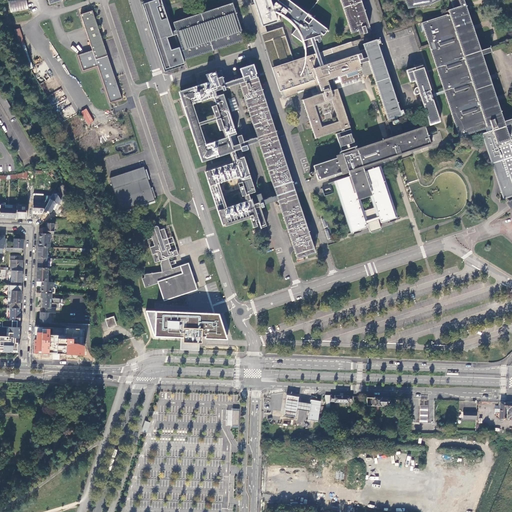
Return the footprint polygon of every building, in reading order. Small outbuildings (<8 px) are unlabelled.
[(26,0),(13,0),(8,1),(11,13),(28,9),(26,0)] [(177,35),(176,31),(175,31),(174,31),(171,32),(160,0),(155,0),(151,2),(149,2),(144,4),(165,70),(167,69),(178,66),(184,64),(183,61),(183,59),(180,52),(183,52),(181,47),(179,48),(175,35),(177,35)] [(252,0),(254,4),(261,27),(264,26),(277,22),(273,11),(274,11),(278,10),(283,13),(284,14),(287,11),(278,4),(275,2),(273,5),(274,6),(272,7),(269,0),(252,0)] [(311,38),(316,54),(317,53),(319,53),(315,42),(318,41),(318,42),(318,43),(319,44),(320,44),(321,43),(321,42),(321,40),(320,36),(322,35),(324,37),(328,30),(316,21),(307,15),(287,0),(277,0),(277,1),(280,2),(278,4),(287,11),(284,14),(283,16),(287,19),(291,22),(294,25),(296,28),(294,31),(292,34),(303,42),(304,41),(311,38)] [(318,0),(319,0),(307,15),(316,21),(331,1),(330,0),(318,0)] [(340,0),(351,33),(358,31),(359,35),(361,34),(363,34),(367,33),(365,29),(369,28),(360,0),(340,0)] [(374,0),(386,33),(386,35),(411,27),(419,51),(421,50),(422,50),(428,48),(428,47),(429,47),(429,46),(429,45),(427,45),(421,47),(414,25),(421,23),(449,14),(448,12),(448,11),(388,30),(377,0),(374,0)] [(405,0),(408,8),(422,6),(422,8),(430,7),(430,6),(425,7),(425,5),(431,4),(438,0),(405,0)] [(492,130),(511,123),(511,118),(504,122),(497,101),(496,99),(496,97),(490,80),(489,78),(489,76),(482,55),(481,53),(480,51),(474,30),(473,28),(472,26),(466,6),(465,5),(465,4),(463,0),(449,0),(453,9),(448,11),(448,12),(449,14),(449,15),(447,16),(447,15),(422,23),(424,32),(429,45),(429,46),(429,47),(436,68),(436,69),(437,69),(444,91),(444,92),(445,94),(451,114),(452,115),(459,137),(486,129),(486,128),(490,127),(491,129),(492,130)] [(234,8),(232,3),(225,6),(223,6),(202,13),(188,18),(187,18),(185,19),(173,23),(176,31),(177,35),(181,47),(183,52),(185,60),(213,51),(215,50),(217,50),(244,41),(243,37),(241,31),(234,8)] [(261,27),(254,4),(251,5),(272,68),(275,67),(261,27)] [(92,11),(81,15),(93,50),(78,55),(83,70),(98,65),(110,102),(114,101),(122,99),(103,41),(92,11)] [(264,26),(261,27),(275,67),(293,61),(282,27),(266,32),(264,26)] [(12,31),(7,33),(12,49),(22,65),(31,62),(19,28),(12,31)] [(363,34),(361,34),(359,35),(361,39),(361,41),(362,43),(367,42),(368,43),(369,42),(370,42),(370,41),(378,38),(378,36),(377,34),(364,38),(363,34)] [(511,38),(499,42),(500,44),(500,45),(498,45),(496,46),(480,51),(481,53),(482,55),(491,52),(499,50),(501,49),(507,47),(506,45),(511,43),(511,38)] [(365,49),(367,57),(373,73),(376,84),(376,85),(377,86),(388,120),(393,118),(393,119),(393,121),(392,123),(393,124),(394,125),(398,122),(398,121),(398,120),(397,120),(397,119),(396,119),(396,117),(401,116),(401,115),(403,114),(403,113),(402,111),(402,110),(399,111),(387,73),(377,44),(380,43),(379,39),(377,40),(376,40),(370,42),(369,42),(368,43),(363,44),(365,49)] [(319,57),(321,65),(356,54),(358,60),(367,57),(365,49),(359,51),(357,45),(323,56),(319,57)] [(364,76),(373,73),(367,57),(358,60),(356,54),(321,65),(319,57),(323,56),(322,53),(321,52),(319,53),(317,53),(316,54),(313,55),(308,56),(303,58),(304,59),(305,62),(304,65),(303,68),(301,74),(315,80),(317,86),(319,92),(319,94),(335,89),(332,78),(334,78),(337,77),(340,76),(341,75),(344,75),(360,69),(362,74),(363,74),(364,76)] [(275,68),(282,91),(285,99),(297,93),(297,92),(303,90),(304,91),(317,86),(315,80),(301,74),(303,68),(304,65),(305,62),(304,59),(303,58),(293,61),(275,67),(275,68)] [(22,65),(27,74),(34,72),(31,62),(22,65)] [(235,80),(236,84),(239,84),(240,84),(244,99),(246,105),(248,109),(249,112),(250,117),(251,121),(252,124),(257,137),(253,138),(255,143),(259,142),(276,196),(272,197),(274,201),(278,200),(282,212),(288,231),(293,248),(297,259),(303,257),(305,256),(305,258),(307,258),(308,257),(307,255),(315,253),(314,248),(313,246),(313,245),(311,239),(306,224),(296,194),(295,192),(294,188),(277,137),(277,135),(276,133),(273,124),(270,114),(269,112),(260,84),(257,77),(257,75),(256,73),(253,64),(252,65),(251,65),(240,69),(243,77),(235,80)] [(275,67),(272,68),(279,92),(281,91),(282,91),(275,68),(275,67)] [(415,81),(417,87),(416,87),(415,88),(414,89),(414,91),(414,92),(414,94),(415,94),(416,95),(418,94),(418,93),(419,93),(421,99),(424,108),(425,112),(428,122),(429,124),(439,121),(439,120),(438,119),(436,111),(434,105),(432,100),(432,98),(431,97),(431,96),(431,95),(430,94),(429,91),(430,90),(427,79),(425,73),(423,68),(416,70),(415,69),(415,68),(412,68),(407,70),(409,76),(411,82),(411,83),(415,81)] [(211,159),(212,158),(227,153),(231,152),(237,150),(241,149),(240,144),(233,146),(230,136),(236,134),(223,94),(217,96),(215,91),(222,89),(220,85),(218,78),(216,73),(207,76),(209,82),(203,84),(198,85),(179,92),(181,98),(187,116),(190,126),(190,127),(190,129),(201,162),(210,159),(211,159)] [(231,86),(230,82),(224,84),(222,77),(218,78),(220,85),(222,89),(222,91),(226,90),(225,88),(231,86)] [(302,99),(311,128),(312,128),(315,139),(335,132),(341,130),(344,129),(350,127),(337,88),(335,89),(319,94),(302,99)] [(0,103),(9,119),(15,116),(0,89),(0,103)] [(405,110),(402,111),(403,113),(403,114),(411,111),(413,111),(414,110),(420,108),(421,108),(422,108),(421,105),(420,105),(405,110)] [(393,121),(393,119),(393,118),(388,120),(385,120),(390,137),(391,138),(392,137),(393,137),(393,136),(388,122),(393,121)] [(511,123),(492,130),(481,134),(482,137),(500,192),(503,199),(511,196),(511,123)] [(393,137),(392,137),(391,138),(390,137),(389,137),(384,139),(381,140),(369,144),(357,148),(350,129),(344,131),(342,132),(336,133),(342,151),(340,151),(339,152),(339,154),(341,155),(342,155),(342,156),(312,166),(314,172),(312,173),(312,172),(311,172),(310,172),(309,173),(309,174),(309,175),(309,176),(310,176),(311,176),(312,176),(313,175),(313,174),(315,173),(317,180),(334,174),(335,176),(349,172),(349,174),(350,176),(345,177),(335,181),(336,184),(340,198),(346,214),(352,232),(362,229),(360,225),(363,224),(364,223),(367,223),(370,231),(370,232),(381,229),(381,228),(378,219),(379,219),(381,218),(383,217),(384,222),(395,219),(389,201),(383,184),(378,167),(368,170),(364,171),(363,170),(363,168),(382,161),(410,152),(431,145),(443,141),(440,131),(427,135),(425,126),(404,133),(398,134),(393,136),(393,137)] [(247,146),(251,144),(249,140),(243,142),(241,135),(237,136),(240,144),(241,149),(242,151),(248,149),(247,146)] [(249,194),(255,192),(254,187),(244,157),(240,158),(237,150),(231,152),(233,159),(235,163),(231,164),(211,171),(205,172),(216,206),(217,207),(217,209),(223,227),(250,218),(253,227),(257,226),(255,220),(258,219),(260,228),(266,226),(260,205),(259,202),(253,204),(251,200),(249,194)] [(144,167),(110,178),(121,212),(155,201),(154,198),(151,188),(148,179),(145,170),(144,167)] [(322,188),(325,196),(333,192),(330,184),(322,188)] [(65,190),(63,186),(57,188),(60,193),(62,193),(63,195),(66,193),(65,190)] [(269,203),(268,198),(262,200),(260,193),(256,194),(259,202),(260,205),(261,207),(264,206),(263,205),(269,203)] [(52,203),(56,210),(59,215),(60,214),(66,211),(59,199),(52,203)] [(42,214),(49,201),(33,201),(33,209),(33,211),(38,211),(38,213),(42,214)] [(16,218),(16,206),(13,206),(12,209),(5,209),(5,218),(16,218)] [(27,207),(16,206),(16,218),(26,219),(27,207)] [(43,234),(50,234),(52,234),(53,234),(54,224),(47,224),(47,228),(43,228),(43,234)] [(155,227),(154,228),(155,229),(150,230),(152,238),(155,246),(150,247),(153,255),(157,253),(160,261),(161,261),(162,262),(161,262),(161,265),(162,272),(151,273),(149,273),(148,273),(146,273),(145,274),(145,277),(142,278),(145,287),(158,283),(164,281),(169,296),(194,288),(190,276),(187,277),(186,274),(191,272),(189,265),(189,264),(187,265),(186,263),(178,266),(177,266),(172,268),(171,265),(170,263),(170,262),(169,258),(174,257),(178,255),(177,250),(169,252),(168,250),(171,249),(167,236),(164,229),(159,230),(159,229),(159,228),(158,228),(158,227),(157,226),(156,226),(155,226),(155,227)] [(47,247),(49,247),(50,241),(50,234),(43,234),(39,234),(38,247),(47,247)] [(14,248),(9,248),(9,252),(20,252),(20,248),(23,248),(23,239),(14,239),(14,248)] [(47,258),(47,247),(38,247),(38,258),(47,258)] [(17,256),(10,256),(10,260),(11,260),(10,267),(6,267),(6,270),(12,271),(22,271),(22,259),(17,259),(17,256)] [(47,258),(38,258),(37,268),(47,268),(47,261),(52,261),(52,258),(47,258)] [(37,281),(47,282),(48,268),(47,268),(37,268),(37,281)] [(22,271),(12,271),(11,282),(8,281),(8,285),(9,285),(21,286),(22,271)] [(192,274),(191,272),(186,274),(187,277),(190,276),(194,288),(169,296),(164,281),(158,283),(164,300),(197,290),(193,276),(192,274)] [(37,281),(37,286),(42,286),(41,293),(51,293),(51,288),(53,288),(54,287),(54,282),(47,282),(37,281)] [(21,297),(21,286),(9,285),(8,290),(12,291),(12,295),(8,295),(8,296),(21,297)] [(51,298),(52,293),(51,293),(41,293),(41,298),(42,298),(42,307),(45,308),(54,308),(56,308),(60,308),(60,304),(62,304),(62,299),(51,298)] [(20,308),(21,297),(8,296),(8,298),(11,298),(11,304),(8,304),(7,308),(10,308),(19,308),(20,308)] [(20,321),(20,312),(19,312),(19,308),(10,308),(10,320),(12,320),(17,321),(20,321)] [(49,318),(50,318),(51,313),(53,313),(54,308),(45,308),(44,313),(41,312),(41,317),(40,317),(39,322),(47,322),(49,323),(49,318)] [(219,314),(145,312),(154,337),(181,338),(180,350),(199,351),(199,344),(202,344),(202,339),(202,337),(204,337),(204,339),(227,340),(219,314)] [(107,320),(109,327),(116,325),(113,318),(107,320)] [(0,351),(18,353),(19,343),(17,343),(17,338),(19,338),(19,327),(17,327),(17,321),(12,320),(12,327),(7,327),(6,337),(0,336),(0,351)] [(53,328),(34,327),(33,353),(49,354),(49,353),(57,353),(57,354),(66,354),(66,355),(83,355),(84,344),(82,344),(83,329),(66,329),(66,336),(53,336),(53,328)] [(352,396),(326,395),(326,406),(327,409),(330,409),(331,401),(334,401),(334,402),(348,403),(348,402),(352,402),(352,396)] [(309,412),(310,404),(298,402),(299,401),(299,397),(287,396),(286,400),(284,416),(296,418),(297,410),(309,412)] [(389,398),(374,397),(374,406),(380,406),(388,406),(389,398)] [(320,413),(327,414),(327,409),(326,406),(322,406),(320,406),(321,402),(311,400),(310,404),(309,412),(309,414),(308,420),(318,422),(320,413)] [(511,402),(500,402),(499,418),(511,418),(511,402)] [(427,405),(419,405),(418,411),(418,423),(426,423),(426,411),(427,405)] [(216,408),(158,406),(158,420),(216,422),(216,408)] [(151,421),(145,419),(141,431),(148,433),(151,421)] [(222,430),(151,427),(151,442),(222,444),(222,430)] [(228,452),(144,449),(143,464),(227,467),(228,452)] [(327,482),(358,486),(359,472),(328,469),(327,482)] [(227,473),(138,470),(137,485),(227,488),(227,473)] [(227,495),(130,491),(129,506),(227,510),(227,495)]
